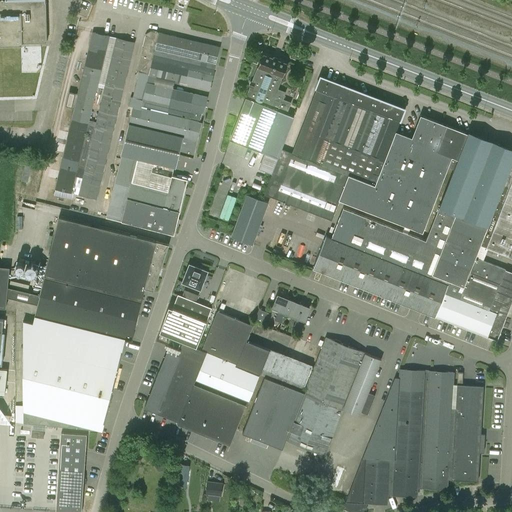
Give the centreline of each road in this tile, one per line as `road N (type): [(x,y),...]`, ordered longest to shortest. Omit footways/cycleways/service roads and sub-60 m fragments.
road 1 (unclassified): [(511,367),(186,236)]
road 2 (tertiary): [(249,9),(511,110)]
road 3 (unclassified): [(186,236),(249,9)]
road 4 (unclassified): [(321,511),(125,413)]
road 5 (unclassified): [(125,413),(186,236)]
road 6 (unclassified): [(506,501),(511,367)]
